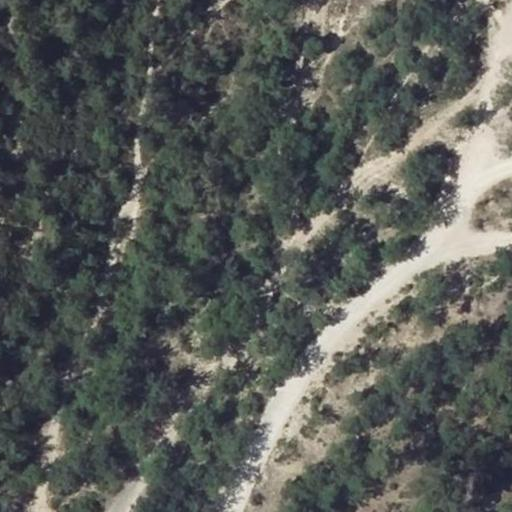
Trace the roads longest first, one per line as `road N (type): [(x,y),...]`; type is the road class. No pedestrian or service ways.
road 1 (track): [(511,73),(490,165),(452,227),(306,350),(237,511)]
road 2 (track): [(34,511),(20,486),(51,342),(82,271),(122,135),(135,0)]
